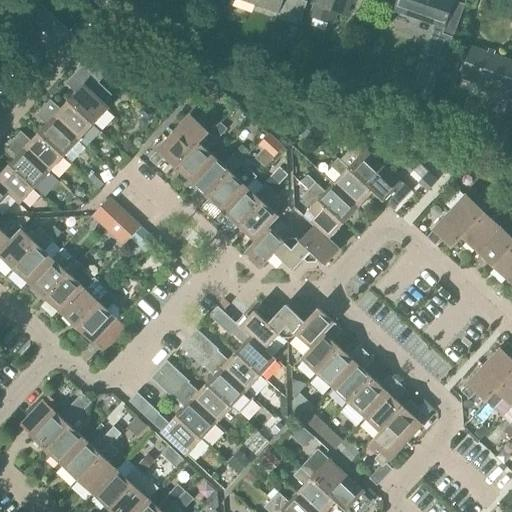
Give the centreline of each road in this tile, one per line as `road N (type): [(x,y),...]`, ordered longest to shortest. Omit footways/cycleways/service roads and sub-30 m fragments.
road 1 (residential): [(511,332),(392,227),(332,293),(450,402)]
road 2 (residential): [(58,351),(98,388),(114,386),(228,273),(225,251),(129,163)]
road 3 (residential): [(0,132),(57,69),(22,36)]
road 4 (residential): [(391,511),(405,477),(451,426),(450,402)]
